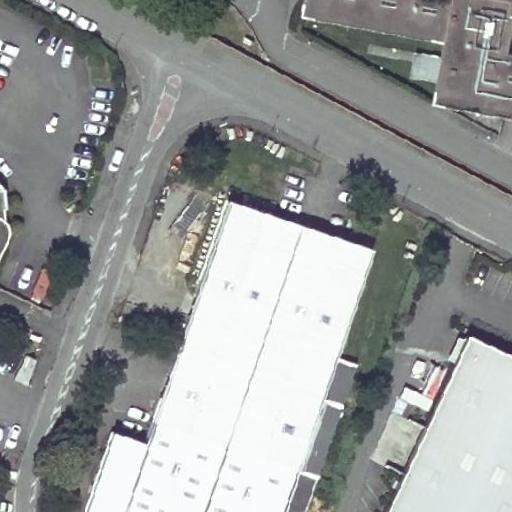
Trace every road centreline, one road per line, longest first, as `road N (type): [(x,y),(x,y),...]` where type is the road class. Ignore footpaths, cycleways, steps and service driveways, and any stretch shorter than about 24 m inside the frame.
road 1 (unclassified): [(146,146),(44,441),(32,511)]
road 2 (residential): [(511,228),(217,70)]
